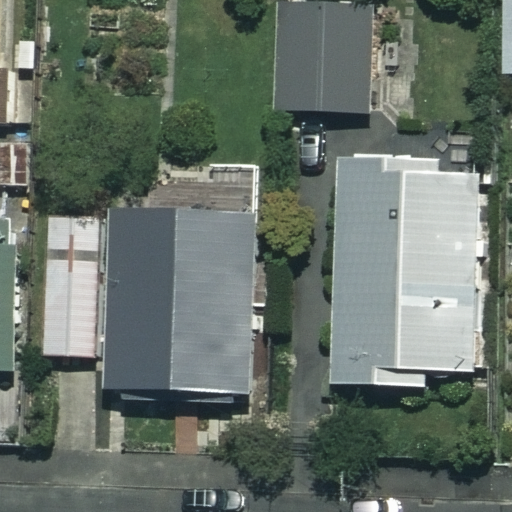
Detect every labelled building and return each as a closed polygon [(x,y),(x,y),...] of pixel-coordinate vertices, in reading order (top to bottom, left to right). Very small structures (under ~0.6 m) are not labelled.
[(0,0),(0,130),(15,131),(18,0),(0,0)] [(307,4),(301,113),(384,118),(390,9),(307,4)] [(359,172),(350,394),(444,397),(445,373),(492,375),(500,177),(359,172)] [(136,214),(128,400),(271,406),(279,220),(136,214)] [(70,220),(60,363),(113,366),(122,223),(70,220)] [(0,240),(0,374),(26,375),(26,240),(0,240)]
